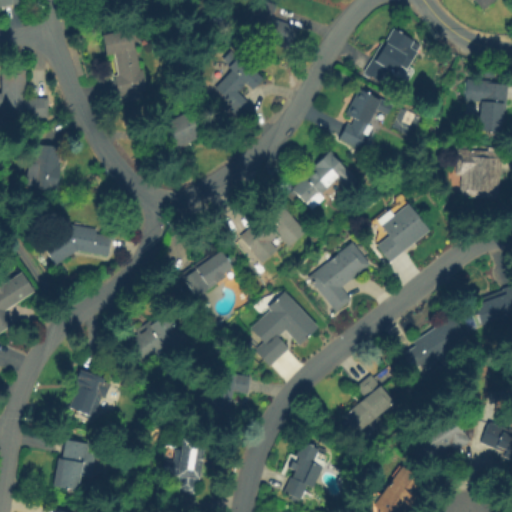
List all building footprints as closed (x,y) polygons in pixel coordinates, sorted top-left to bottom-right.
[(493,0),(482,10),(472,0),(493,0)] [(256,1),(286,12),(283,22),(298,28),(290,50),(249,36),(253,24),(248,23),(256,1)] [(392,29),(412,42),(408,49),(410,50),(405,57),(404,56),(393,73),(388,70),(380,83),(363,73),(381,44),(383,44),(392,29)] [(128,30),(132,50),(135,49),(140,71),(142,71),(147,91),(118,97),(114,76),(117,75),(113,54),(105,56),(101,36),(128,30)] [(238,56),(262,77),(250,90),(250,91),(242,83),(235,91),(255,109),(242,123),(228,110),(231,107),(224,101),(226,99),(214,88),(229,71),(227,68),(238,56)] [(1,71),(25,70),(25,98),(48,98),(48,118),(1,119),(1,116),(0,116),(0,94),(1,94),(1,71)] [(465,101),(468,78),(509,84),(503,127),(478,123),(481,103),(465,101)] [(358,90),(379,100),(362,133),(364,134),(357,148),(339,139),(346,124),(350,126),(354,119),(345,114),(358,90)] [(189,112),(201,137),(168,153),(155,128),(189,112)] [(37,145),(60,149),(58,166),(60,166),(57,192),(53,192),(53,190),(26,186),(29,164),(35,165),(37,145)] [(498,198),(459,196),(460,176),(455,175),(456,150),(501,153),(498,198)] [(356,181),(347,190),(336,179),(320,195),(323,198),(311,210),(291,189),(329,152),(332,154),(330,156),(343,169),(344,169),(356,181)] [(376,222),(403,200),(406,205),(407,204),(429,231),(389,263),(376,246),(388,236),(376,222)] [(304,232),(287,247),(277,236),(270,242),(277,250),(263,263),(240,237),(278,203),(304,232)] [(62,224),(95,230),(95,234),(110,237),(107,257),(76,251),(55,265),(42,247),(60,234),(62,224)] [(310,237),(316,231),(321,237),(315,243),(310,237)] [(351,243),(369,265),(341,287),(351,300),(335,312),(308,277),(351,243)] [(234,272),(225,279),(224,277),(215,283),(213,281),(207,285),(206,285),(194,294),(180,275),(206,256),(208,258),(219,251),(234,272)] [(20,273),(33,292),(5,311),(13,324),(0,332),(0,279),(1,279),(4,284),(20,273)] [(511,286),(511,315),(510,316),(510,314),(480,325),(473,307),(482,303),(481,299),(502,290),(511,286)] [(299,345),(285,331),(278,337),(288,349),(270,367),(254,351),(263,343),(249,329),(269,310),(267,308),(283,291),(318,327),(299,345)] [(144,369),(125,343),(138,334),(135,331),(150,321),(152,324),(165,314),(184,340),(144,369)] [(465,337),(452,346),(455,351),(444,358),(442,356),(425,368),(422,364),(413,371),(402,355),(415,346),(412,343),(451,317),(465,337)] [(78,369),(104,379),(98,394),(100,395),(97,401),(93,400),(87,415),(68,408),(74,391),(70,390),(78,369)] [(484,388),(476,387),(480,370),(487,371),(484,388)] [(203,416),(207,395),(209,395),(213,372),(234,375),(234,374),(250,377),(247,394),(232,392),(226,420),(203,416)] [(370,375),(394,403),(358,434),(344,417),(365,399),(356,387),(370,375)] [(470,442),(454,452),(450,446),(444,450),(451,461),(430,474),(408,439),(450,411),(470,442)] [(489,423),(504,429),(502,433),(511,437),(511,461),(503,458),(504,454),(480,444),(489,423)] [(174,449),(181,450),(182,438),(204,440),(199,481),(196,481),(194,494),(177,492),(179,476),(163,474),(165,460),(173,461),(174,449)] [(65,439),(88,444),(86,455),(92,456),(89,476),(80,474),(77,490),(52,486),(57,459),(61,459),(65,439)] [(283,492),(289,477),(291,478),(294,471),(288,468),(290,462),(295,464),(297,458),(294,457),(300,442),(317,450),(315,452),(325,457),(311,489),(306,486),(300,500),(283,492)] [(425,483),(406,511),(379,511),(379,510),(374,506),(375,504),(374,496),(382,495),(395,477),(392,475),(398,466),(401,468),(402,467),(425,483)]
